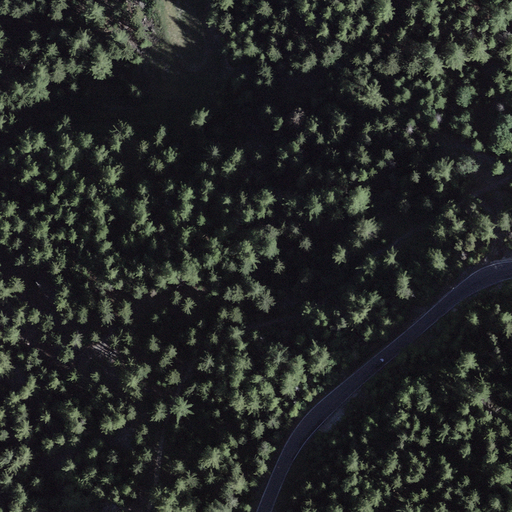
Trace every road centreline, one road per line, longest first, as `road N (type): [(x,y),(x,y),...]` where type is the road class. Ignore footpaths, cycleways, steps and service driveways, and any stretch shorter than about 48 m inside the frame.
road 1 (tertiary): [(264,511),(292,447),(320,412),(453,298),(511,269)]
road 2 (track): [(200,0),(206,57),(192,68),(178,55),(165,0)]
